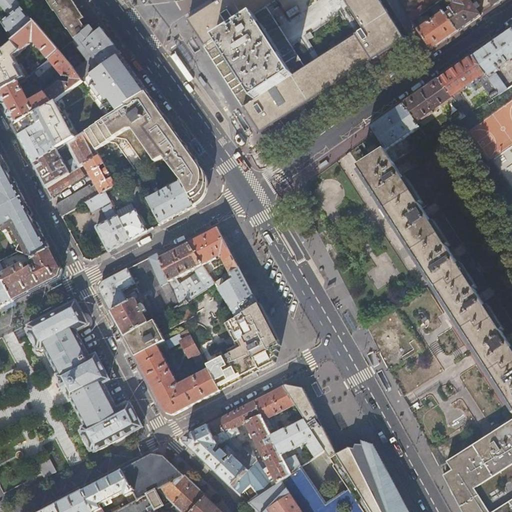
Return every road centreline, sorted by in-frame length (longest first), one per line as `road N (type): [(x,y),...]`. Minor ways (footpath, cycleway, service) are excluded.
road 1 (residential): [(79,282),(160,438),(342,347)]
road 2 (residential): [(245,189),(511,9)]
road 3 (primary): [(245,189),(111,0)]
road 4 (residential): [(245,189),(79,282)]
road 5 (primary): [(432,511),(342,347)]
road 6 (primary): [(342,347),(245,189)]
road 7 (residential): [(0,129),(79,282)]
